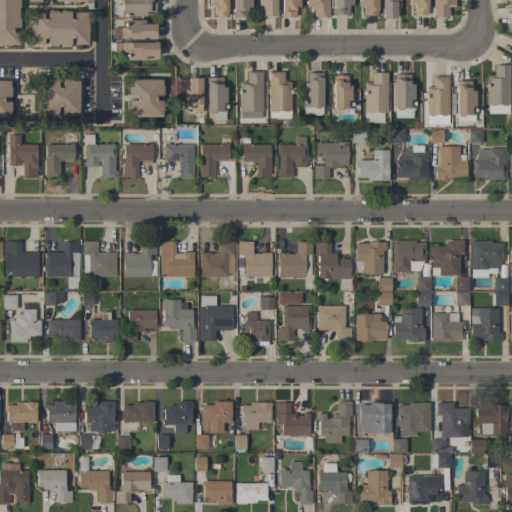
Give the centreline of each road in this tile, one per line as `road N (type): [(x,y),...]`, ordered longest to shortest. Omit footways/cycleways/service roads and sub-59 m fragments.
road 1 (residential): [(0,213),(511,211)]
road 2 (residential): [(0,372),(511,372)]
road 3 (residential): [(186,48),(476,46)]
